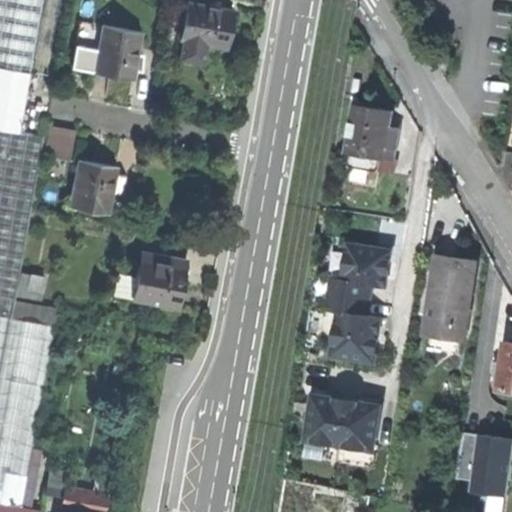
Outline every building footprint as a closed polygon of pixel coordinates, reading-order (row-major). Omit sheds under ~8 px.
[(0,0),(0,129),(19,133),(40,0),(0,0)] [(231,8),(186,0),(179,38),(181,39),(178,58),(201,62),(204,43),(224,46),(227,33),(231,8)] [(133,68),(140,69),(142,50),(136,49),(139,31),(101,25),(93,70),(120,75),(131,77),(133,68)] [(376,105),(357,102),(349,152),(356,153),(354,166),(382,170),(384,157),(397,159),(402,128),(395,126),(397,110),(386,108),(376,107),(376,105)] [(43,153),(70,158),(75,130),(48,125),(43,153)] [(44,137),(19,133),(0,129),(0,315),(10,318),(44,137)] [(111,191),(114,174),(116,166),(79,159),(70,204),(107,211),(111,191)] [(114,174),(111,191),(118,192),(120,182),(121,175),(114,174)] [(393,251),(351,244),(345,280),(334,278),(332,294),(371,300),(373,285),(387,287),(390,271),(387,270),(388,262),(391,263),(393,251)] [(133,299),(178,307),(184,274),(187,259),(142,250),(133,299)] [(426,332),(464,337),(476,260),(457,258),(438,255),(426,332)] [(28,289),(42,292),(45,280),(31,277),(28,289)] [(368,314),(371,300),(332,294),(329,310),(341,312),(334,355),(376,362),(378,348),(375,348),(376,342),(379,342),(383,317),(368,314)] [(0,501),(21,505),(55,325),(10,318),(0,315),(0,501)] [(511,342),(506,342),(500,378),(503,379),(502,390),(511,391),(511,342)] [(306,454),(372,465),(383,406),(316,395),(306,454)] [(464,432),(463,439),(478,441),(485,435),(475,434),(464,432)] [(511,439),(485,435),(478,441),(473,481),(471,491),(507,496),(511,464),(511,439)] [(473,481),(478,441),(463,439),(457,479),(473,481)] [(62,497),(106,505),(108,493),(106,492),(107,484),(96,482),(95,490),(64,485),(62,497)] [(21,505),(0,501),(0,511),(38,511),(39,509),(21,505)]
